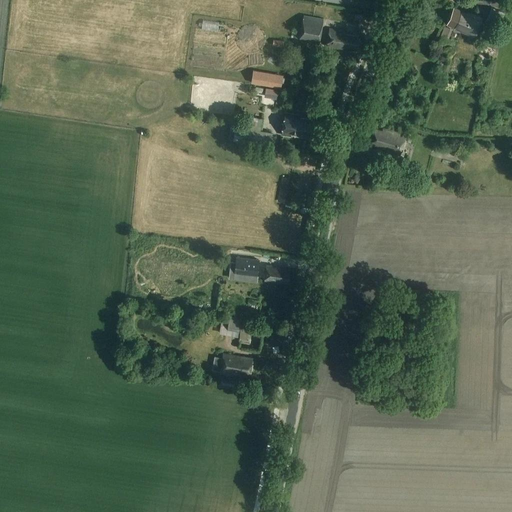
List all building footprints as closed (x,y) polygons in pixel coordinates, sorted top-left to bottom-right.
[(492,0),(490,4),(501,9),(504,1),(502,0),(501,0),(492,0)] [(474,36),(482,17),(453,6),(446,25),(454,28),(454,26),(461,29),(460,31),(474,36)] [(496,23),(501,11),(492,7),(487,19),(496,23)] [(319,44),(324,19),(304,16),(302,28),(296,27),(294,38),(300,39),(299,41),(319,44)] [(356,52),(359,36),(340,33),(341,30),(329,28),(326,47),(356,52)] [(445,32),(440,44),(448,47),(452,35),(445,32)] [(283,76),(253,70),(250,84),(281,89),(283,76)] [(277,99),(279,91),(266,89),(265,97),(277,99)] [(311,137),(314,119),(300,117),(300,115),(285,112),(281,134),(290,136),(291,134),(311,137)] [(274,133),(261,130),(263,118),(250,115),(248,128),(236,126),(233,140),(271,147),(274,133)] [(405,136),(383,128),(382,131),(374,129),(370,143),(387,148),(386,150),(399,154),(405,136)] [(259,265),(260,261),(259,261),(237,258),(236,263),(231,262),(230,271),(245,273),(244,278),(257,280),(258,276),(259,265)] [(288,284),(290,271),(272,268),(273,266),(268,265),(266,281),(288,284)] [(239,332),(241,317),(230,316),(228,330),(239,332)] [(221,323),(220,340),(238,341),(239,334),(226,334),(227,324),(221,323)] [(235,358),(235,356),(223,354),(223,358),(215,357),(212,371),(220,372),(220,374),(232,376),(233,375),(249,378),(253,360),(242,358),(242,359),(235,358)] [(237,388),(238,380),(222,377),(220,385),(237,388)]
